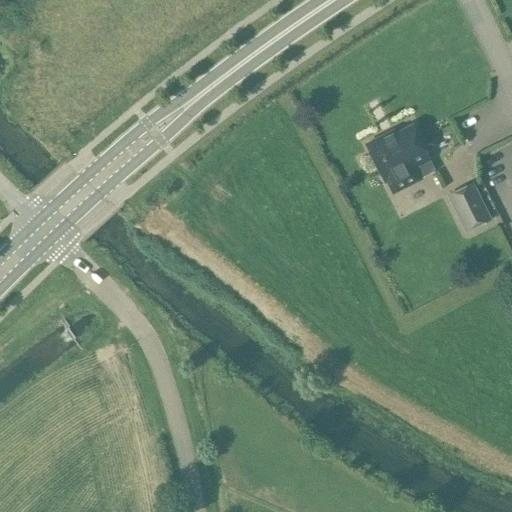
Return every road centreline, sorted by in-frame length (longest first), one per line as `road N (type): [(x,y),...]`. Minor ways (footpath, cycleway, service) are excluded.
road 1 (secondary): [(47,228),(260,50),(337,0)]
road 2 (unclassified): [(187,511),(151,355),(121,301),(47,228)]
